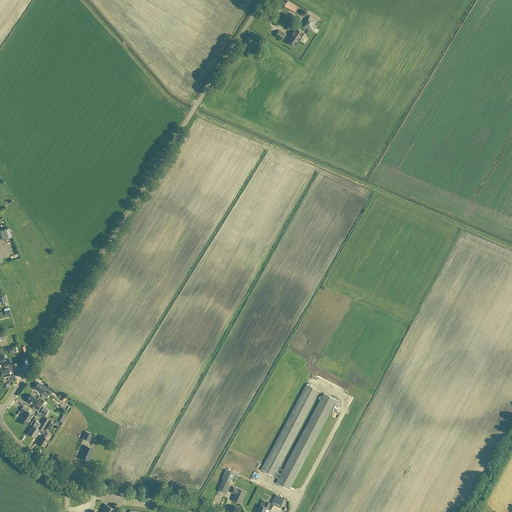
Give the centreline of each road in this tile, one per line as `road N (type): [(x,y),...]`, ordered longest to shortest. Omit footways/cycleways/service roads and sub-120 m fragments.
road 1 (unclassified): [(0,411),(265,0)]
road 2 (tertiary): [(205,511),(96,489),(44,468),(0,421)]
